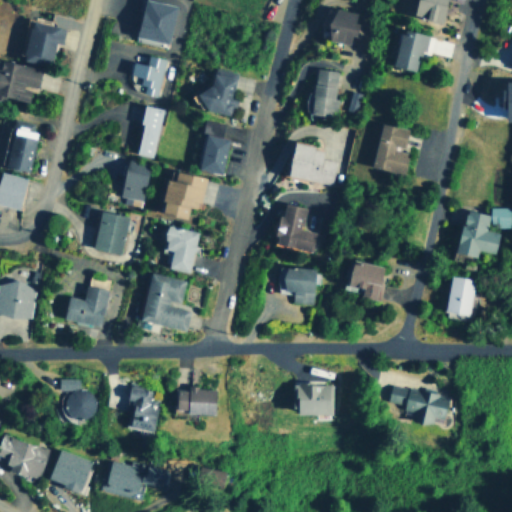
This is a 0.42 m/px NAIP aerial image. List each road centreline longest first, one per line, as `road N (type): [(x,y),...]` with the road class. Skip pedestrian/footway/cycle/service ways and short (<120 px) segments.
road 1 (residential): [(0,344),(404,349)]
road 2 (residential): [(404,349),(479,0)]
road 3 (residential): [(218,344),(292,0)]
road 4 (residential): [(0,238),(12,240),(37,218),(88,0)]
